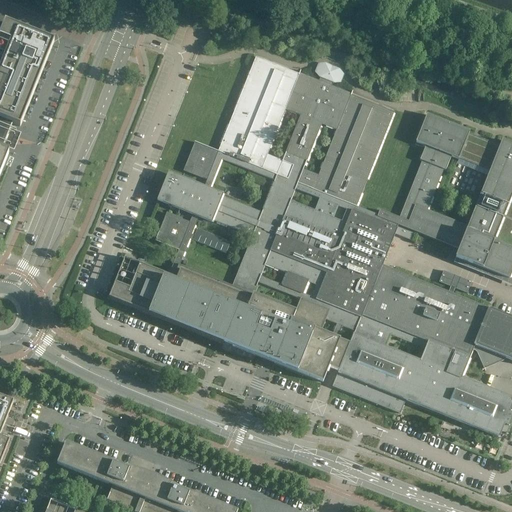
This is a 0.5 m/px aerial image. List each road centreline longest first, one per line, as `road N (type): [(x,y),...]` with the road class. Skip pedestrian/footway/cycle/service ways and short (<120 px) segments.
road 1 (tertiary): [(453,511),(110,382),(19,328)]
road 2 (tertiary): [(19,293),(141,0)]
road 3 (tertiary): [(102,48),(75,137),(9,286)]
road 4 (unknown): [(390,258),(511,300)]
